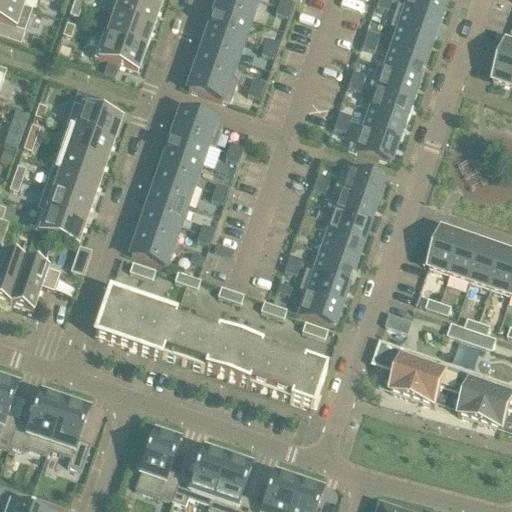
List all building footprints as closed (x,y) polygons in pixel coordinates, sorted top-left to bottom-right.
[(0,0),(0,2),(22,10),(23,10),(26,0),(0,0)] [(75,0),(73,6),(81,9),(84,0),(75,0)] [(122,0),(120,0),(113,20),(152,33),(159,13),(122,0)] [(122,0),(159,13),(163,0),(122,0)] [(248,0),(220,0),(216,12),(250,23),(257,3),(248,0)] [(440,0),(408,0),(405,11),(404,11),(439,23),(446,2),(440,0)] [(22,10),(0,2),(0,40),(20,48),(32,13),(23,10),(22,10)] [(280,2),(277,10),(289,14),(292,6),(280,2)] [(390,7),(378,2),(375,11),(387,15),(390,7)] [(81,9),(73,6),(69,18),(77,21),(81,9)] [(390,30),(397,33),(397,32),(431,44),(439,23),(404,11),(405,11),(397,8),(390,30)] [(289,14),(277,10),(274,18),(286,22),(289,14)] [(216,12),(209,32),(243,44),(250,23),(216,12)] [(113,20),(106,39),(106,40),(145,53),(152,33),(113,20)] [(66,26),(62,38),(70,41),(74,29),(66,26)] [(209,32),(202,52),(236,64),(243,44),(209,32)] [(397,33),(390,52),(424,64),(431,44),(397,32),(397,33)] [(367,35),(364,43),(376,47),(379,39),(367,35)] [(106,40),(106,39),(102,38),(94,62),(137,77),(145,53),(106,40)] [(266,43),(263,51),(275,55),(278,47),(266,43)] [(376,47),(364,43),(361,51),(373,56),(376,47)] [(493,86),(511,92),(511,48),(507,46),(493,86)] [(275,55),(263,51),(260,59),(272,63),(275,55)] [(202,52),(195,73),(237,87),(237,86),(229,84),(236,64),(202,52)] [(390,52),(384,72),(383,73),(417,84),(424,64),(390,52)] [(368,91),(376,94),(376,93),(410,105),(417,84),(383,73),(384,72),(376,69),(368,91)] [(237,87),(195,73),(188,94),(222,106),(229,108),(236,88),(237,87)] [(353,76),(350,84),(362,88),(365,80),(353,76)] [(252,83),(249,92),(261,96),(264,88),(252,83)] [(362,88),(350,84),(347,92),(359,96),(362,88)] [(261,96),(249,92),(246,100),(258,104),(261,96)] [(376,94),(369,113),(403,125),(410,105),(376,93),(376,94)] [(69,132),(112,147),(121,124),(101,117),(105,105),(77,95),(73,107),(64,132),(69,133),(69,132)] [(38,108),(34,120),(42,123),(46,111),(38,108)] [(16,150),(28,117),(16,113),(5,146),(16,150)] [(369,113),(362,133),(362,134),(396,146),(403,125),(369,113)] [(180,116),(173,137),(214,152),(215,151),(214,151),(221,130),(214,128),(180,116)] [(338,117),(336,125),(348,129),(351,121),(338,117)] [(348,129),(336,125),(333,133),(345,137),(348,129)] [(31,129),(27,141),(35,143),(39,132),(31,129)] [(362,134),(362,133),(355,130),(354,132),(355,132),(348,153),(355,155),(389,167),(396,146),(362,134)] [(69,132),(69,133),(62,153),(105,168),(112,147),(69,132)] [(173,137),(166,158),(200,169),(207,150),(214,153),(214,152),(173,137)] [(35,143),(27,141),(23,153),(31,155),(35,143)] [(230,148),(227,156),(239,160),(242,152),(230,148)] [(0,163),(0,164),(9,167),(14,153),(4,150),(0,163)] [(62,153),(56,172),(55,173),(98,188),(105,168),(62,153)] [(239,160),(227,156),(224,164),(236,168),(239,160)] [(166,158),(159,178),(193,190),(200,169),(166,158)] [(17,169),(13,181),(21,184),(25,172),(17,169)] [(51,171),(44,192),(91,208),(98,188),(55,173),(56,172),(51,171)] [(334,192),(333,193),(375,207),(382,186),(348,174),(341,172),(334,192)] [(159,178),(152,199),(186,210),(193,190),(159,178)] [(317,178),(315,186),(327,190),(329,182),(317,178)] [(21,184),(13,181),(9,193),(17,196),(21,184)] [(327,190),(315,186),(312,194),(324,199),(327,190)] [(216,189),(213,197),(225,201),(228,193),(216,189)] [(36,213),(41,215),(41,214),(84,229),(91,208),(44,192),(36,213)] [(326,214),(334,217),(334,216),(368,227),(375,207),(333,193),(326,214)] [(225,201),(213,197),(210,205),(222,209),(225,201)] [(152,199),(145,219),(179,231),(186,210),(152,199)] [(41,214),(41,215),(34,235),(77,250),(84,229),(41,214)] [(334,216),(334,217),(327,236),(361,248),(368,227),(334,216)] [(145,219),(138,239),(172,251),(179,231),(145,219)] [(303,219),(300,227),(312,231),(315,223),(303,219)] [(0,223),(0,249),(8,226),(1,224),(0,223)] [(312,231),(300,227),(298,235),(310,239),(312,231)] [(201,229),(199,238),(211,242),(214,234),(201,229)] [(428,273),(450,280),(463,241),(442,233),(428,273)] [(327,236),(320,257),(354,268),(361,248),(327,236)] [(211,242),(199,238),(196,246),(208,250),(211,242)] [(172,251),(138,239),(130,261),(164,272),(172,251)] [(450,280),(470,287),(484,248),(463,241),(450,280)] [(470,287),(490,294),(504,255),(484,248),(470,287)] [(70,276),(83,280),(91,255),(85,253),(78,251),(70,276)] [(490,294),(511,301),(511,298),(511,257),(504,255),(490,294)] [(0,262),(0,305),(9,309),(24,265),(2,257),(0,262)] [(320,257),(313,276),(313,277),(347,289),(354,268),(320,257)] [(189,266),(201,270),(204,262),(192,258),(189,266)] [(289,260),(286,268),(298,272),(301,264),(289,260)] [(24,265),(9,309),(32,316),(40,292),(53,296),(59,277),(24,265)] [(129,277),(140,281),(143,271),(132,267),(129,277)] [(298,272),(286,268),(284,276),(296,280),(298,272)] [(143,271),(140,281),(151,284),(155,275),(143,271)] [(298,296),(305,298),(306,297),(340,309),(347,289),(313,277),(313,276),(306,274),(298,296)] [(174,286),(185,290),(188,280),(177,276),(174,286)] [(188,280),(185,290),(196,294),(200,284),(197,283),(188,280)] [(279,288),(276,297),(289,301),(291,293),(279,288)] [(217,301),(228,305),(232,295),(220,291),(217,301)] [(232,295),(228,305),(240,309),(243,299),(232,295)] [(306,297),(305,298),(298,319),(332,331),(340,309),(306,297)] [(94,341),(116,349),(131,306),(109,298),(94,341)] [(426,313),(437,317),(440,307),(429,304),(426,313)] [(116,349),(138,356),(153,313),(131,306),(116,349)] [(260,316),(271,320),(275,310),(272,309),(263,306),(260,316)] [(440,307),(437,317),(448,321),(452,311),(440,307)] [(275,310),(271,320),(283,323),(286,314),(275,310)] [(138,356),(160,364),(175,321),(153,313),(138,356)] [(385,331),(408,339),(412,327),(390,319),(385,331)] [(162,361),(182,368),(196,328),(175,321),(160,364),(162,361)] [(465,333),(474,336),(476,337),(479,327),(468,323),(465,333)] [(301,336),(313,340),(316,331),(305,327),(301,336)] [(491,331),(479,327),(476,337),(487,340),(491,331)] [(182,368),(204,375),(218,335),(196,328),(182,368)] [(447,341),(470,348),(474,336),(465,333),(451,328),(447,341)] [(316,331),(313,340),(324,344),(327,335),(316,331)] [(204,375),(225,383),(239,343),(218,335),(204,375)] [(474,336),(470,348),(492,356),(497,344),(487,340),(476,337),(474,336)] [(225,383),(247,390),(261,350),(239,343),(225,383)] [(390,396),(413,404),(427,362),(380,346),(372,370),(396,378),(390,396)] [(247,390),(269,398),(282,358),(261,350),(247,390)] [(476,369),(480,355),(466,351),(462,365),(476,369)] [(289,406),(290,406),(304,365),(282,358),(269,398),(289,405),(289,406)] [(461,374),(427,362),(413,404),(435,412),(441,394),(453,398),(461,374)] [(304,365),(290,406),(312,414),(326,373),(304,365)] [(458,420),(482,428),(497,386),(461,374),(453,398),(464,402),(458,420)] [(0,452),(8,455),(9,451),(18,425),(6,420),(16,389),(8,386),(9,383),(0,379),(0,452)] [(511,391),(497,386),(482,428),(503,435),(509,417),(511,418),(511,391)] [(18,425),(9,451),(22,456),(23,452),(47,460),(48,456),(47,455),(65,402),(50,397),(49,400),(41,398),(30,429),(18,425)] [(80,407),(65,402),(47,455),(48,456),(69,463),(67,471),(80,476),(89,449),(77,445),(88,414),(79,411),(80,407)] [(180,481),(168,476),(179,445),(173,443),(174,440),(159,434),(158,438),(154,437),(148,453),(145,452),(140,467),(143,469),(134,494),(159,503),(171,507),(180,481)] [(203,453),(192,485),(180,481),(171,507),(185,511),(187,504),(209,511),(210,511),(228,458),(213,453),(212,456),(203,453)] [(249,511),(252,505),(240,501),(250,470),(242,467),(243,463),(228,458),(210,511),(209,511),(208,511),(249,511)] [(289,511),(300,483),(285,478),(283,481),(275,478),(264,509),(252,505),(249,511),(289,511)] [(313,491),(315,488),(300,483),(289,511),(315,511),(322,494),(313,491)] [(77,488),(74,497),(80,499),(82,490),(77,488)] [(21,511),(25,500),(0,490),(0,506),(2,507),(0,511),(21,511)]
